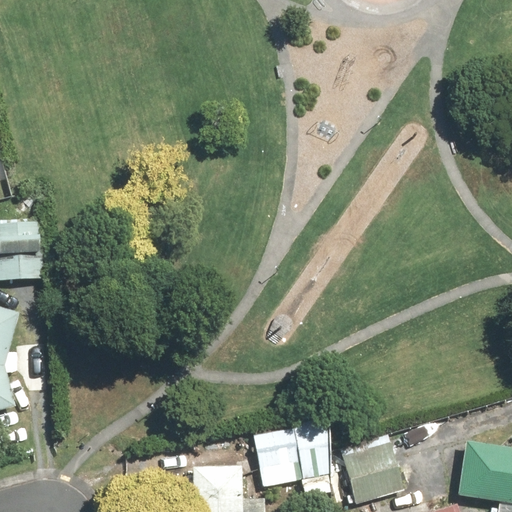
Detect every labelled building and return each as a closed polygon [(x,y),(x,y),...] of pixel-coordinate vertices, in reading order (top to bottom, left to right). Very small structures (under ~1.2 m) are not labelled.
[(46,218),(0,219),(1,282),(48,281),(46,218)] [(23,316),(0,309),(0,415),(21,410),(12,375),(20,374),(20,356),(13,356),(23,316)] [(329,419),(256,433),(267,489),(340,476),(329,419)] [(409,487),(394,444),(344,461),(359,504),(409,487)] [(511,511),(511,449),(470,445),(462,497),(503,503),(501,511),(511,511)] [(247,511),(246,469),(198,470),(198,511),(247,511)]
